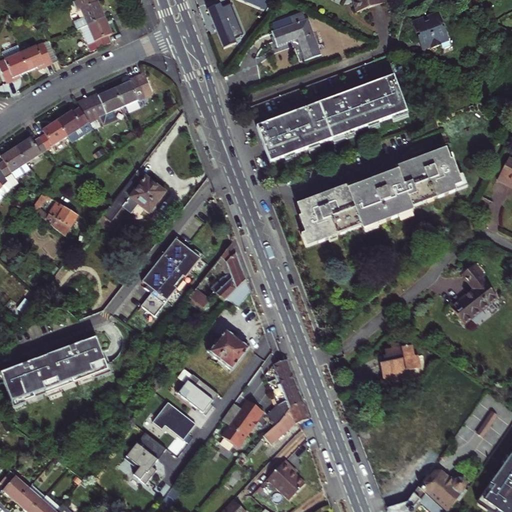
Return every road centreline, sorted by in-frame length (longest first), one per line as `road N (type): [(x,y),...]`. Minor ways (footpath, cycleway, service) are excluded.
road 1 (secondary): [(181,34),(361,511)]
road 2 (residential): [(6,121),(83,74),(181,34)]
